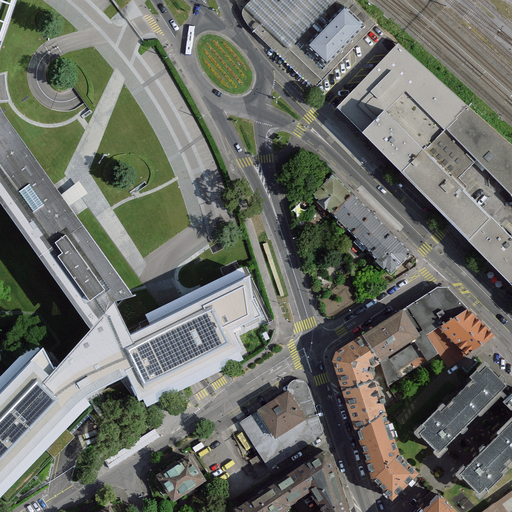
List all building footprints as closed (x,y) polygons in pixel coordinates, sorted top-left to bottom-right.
[(0,0),(0,199),(95,330),(62,366),(45,348),(0,394),(0,491),(80,408),(136,377),(147,401),(235,356),(233,325),(261,313),(253,295),(249,272),(227,282),(229,290),(140,333),(128,305),(146,299),(26,131),(15,117),(6,101),(11,100),(7,88),(6,74),(1,76),(0,63),(11,26),(18,0),(0,0)] [(352,54),(348,50),(335,66),(316,47),(351,9),(338,0),(283,0),(281,2),(279,0),(256,0),(248,9),(246,19),(249,25),(255,32),(323,83),(352,54)] [(351,9),(316,47),(335,66),(348,50),(369,26),(351,9)] [(399,44),(335,110),(363,137),(388,111),(426,147),(469,106),(399,44)] [(511,144),(469,106),(426,147),(459,179),(477,161),(511,194),(511,144)] [(388,111),(363,137),(399,175),(426,147),(388,111)] [(464,238),(469,243),(493,219),(486,213),(463,190),(467,187),(459,179),(426,147),(399,175),(464,238)] [(335,179),(316,197),(336,218),(355,199),(335,179)] [(355,199),(336,218),(355,237),(374,218),(355,199)] [(374,218),(355,237),(374,256),(393,237),(374,218)] [(469,243),(511,284),(511,237),(493,219),(469,243)] [(393,237),(374,256),(395,276),(413,258),(393,237)] [(409,307),(411,311),(429,336),(443,328),(472,309),(450,287),(439,288),(409,307)] [(472,309),(443,328),(472,356),(499,336),(472,309)] [(378,343),(391,361),(429,336),(411,311),(373,336),(378,343)] [(379,370),(391,361),(378,343),(369,348),(364,340),(344,353),(341,363),(350,392),(383,381),(379,370)] [(450,410),(428,432),(451,455),(511,392),(511,381),(495,365),(480,380),(483,382),(453,413),(450,410)] [(323,434),(308,384),(305,381),(302,379),(298,379),(294,380),(291,382),(289,385),(289,389),(291,391),(241,423),(268,467),(323,434)] [(396,418),(383,381),(350,392),(364,431),(396,418)] [(409,458),(396,418),(364,431),(382,479),(409,458)] [(511,432),(471,474),(490,493),(495,488),(498,492),(511,478),(511,475),(510,473),(511,471),(511,432)] [(350,511),(325,453),(242,505),(246,511),(286,511),(319,490),(330,508),(322,511),(350,511)] [(160,475),(177,502),(209,481),(192,455),(160,475)] [(427,476),(409,458),(382,479),(400,501),(427,476)] [(511,511),(511,492),(485,511),(511,511)] [(465,511),(447,496),(431,511),(465,511)]
